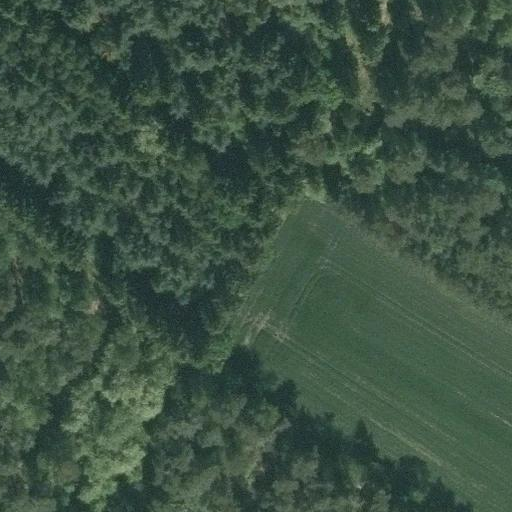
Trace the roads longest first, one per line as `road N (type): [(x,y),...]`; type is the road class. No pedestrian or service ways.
road 1 (track): [(111,511),(413,0)]
road 2 (track): [(0,190),(206,354),(446,511)]
